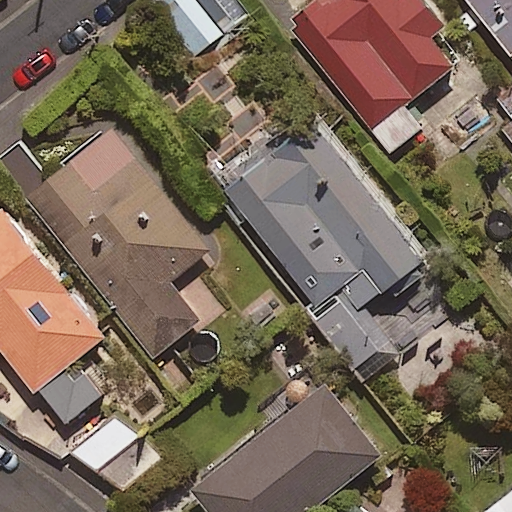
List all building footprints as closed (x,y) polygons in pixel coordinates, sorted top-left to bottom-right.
[(232,0),(174,0),(171,3),(209,52),(249,21),(232,0)] [(410,0),(403,6),(398,0),(336,0),(297,31),(395,155),(425,130),(409,110),(456,73),(434,45),(448,34),(420,0),(410,0)] [(511,0),(469,0),(474,6),(460,17),(474,34),(487,23),(511,54),(511,85),(499,95),(511,111),(511,126),(505,131),(511,140),(511,0)] [(396,338),(362,294),(381,280),(390,291),(428,262),(311,110),(223,178),(365,362),(396,338)] [(211,239),(114,115),(23,186),(152,351),(198,315),(166,274),(211,239)] [(0,197),(0,342),(63,417),(101,385),(72,351),(106,322),(0,197)] [(213,511),(292,511),(380,440),(324,371),(188,481),(213,511)] [(98,465),(142,428),(122,404),(72,446),(92,470),(98,465)] [(146,466),(163,452),(142,428),(98,465),(117,489),(146,466)] [(117,489),(107,497),(119,511),(149,511),(170,494),(146,466),(117,489)] [(511,511),(511,480),(483,503),(490,511),(511,511)] [(376,511),(346,492),(332,511),(376,511)]
